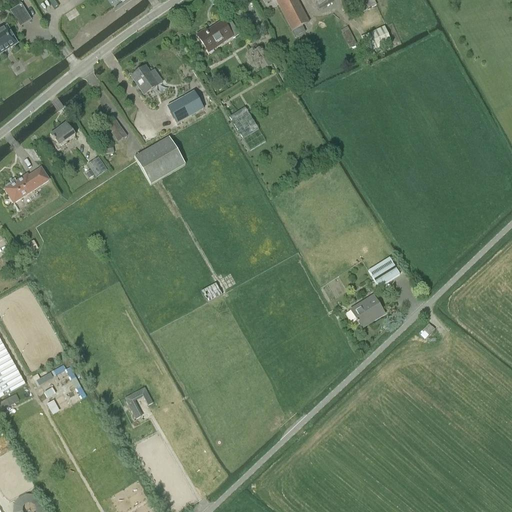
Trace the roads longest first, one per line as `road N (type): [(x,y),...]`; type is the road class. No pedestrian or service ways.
road 1 (unclassified): [(207,511),(511,224)]
road 2 (tertiary): [(0,133),(174,0)]
